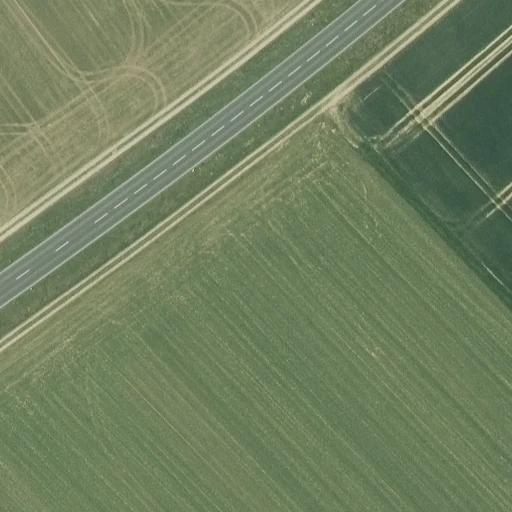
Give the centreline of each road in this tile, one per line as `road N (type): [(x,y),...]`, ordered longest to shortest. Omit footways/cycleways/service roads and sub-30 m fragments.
road 1 (primary): [(406,0),(341,64),(224,156),(0,319)]
road 2 (track): [(0,263),(348,0)]
road 3 (track): [(330,132),(0,374)]
road 4 (track): [(511,308),(330,132)]
road 5 (track): [(330,132),(488,0)]
